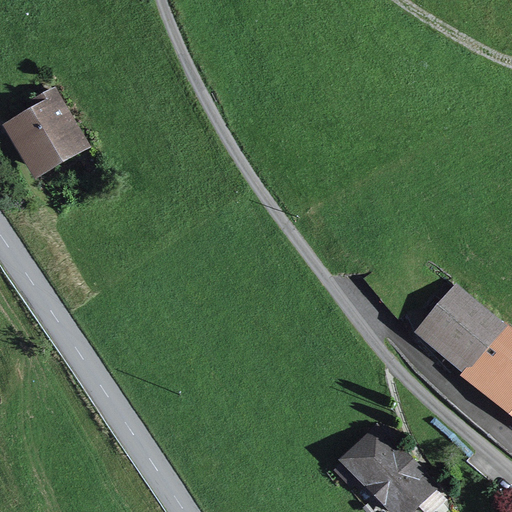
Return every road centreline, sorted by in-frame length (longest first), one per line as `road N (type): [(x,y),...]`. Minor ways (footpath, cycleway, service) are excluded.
road 1 (residential): [(161,0),(327,284),(432,379),(511,471)]
road 2 (tertiary): [(186,511),(0,232)]
